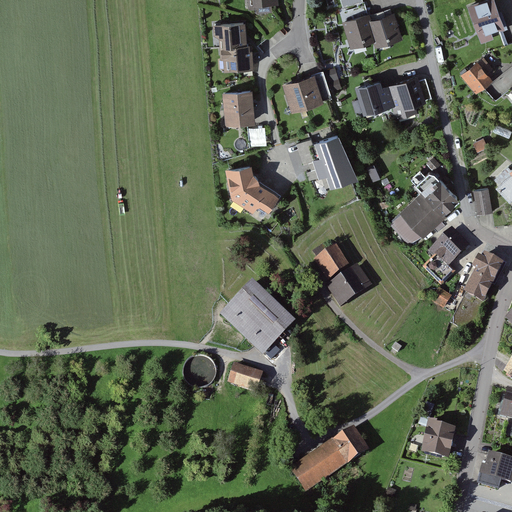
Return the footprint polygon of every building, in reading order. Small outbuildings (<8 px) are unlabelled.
[(247,0),(248,9),(256,8),(257,13),(272,12),(271,5),(278,5),(277,0),(247,0)] [(494,0),(488,0),(468,7),(481,45),(493,40),(492,35),(505,30),(494,0)] [(392,13),(369,20),(375,39),(376,44),(400,37),(392,13)] [(368,17),(346,24),(353,46),(375,39),(369,20),(368,17)] [(247,45),(246,23),(214,25),(214,35),(220,39),(221,49),(248,47),(247,45)] [(224,59),(225,72),(254,70),(253,51),(251,51),(250,45),(247,45),(248,47),(221,49),(222,59),(224,59)] [(477,62),(461,74),(474,92),(490,80),(477,62)] [(323,103),(332,100),(323,72),(312,76),(312,78),(315,77),(323,103)] [(415,105),(425,102),(425,100),(432,98),(425,77),(418,79),(417,76),(388,85),(395,107),(399,118),(417,112),(415,105)] [(296,114),(324,105),(323,103),(315,77),(312,78),(287,86),(296,114)] [(380,81),(356,89),(365,116),(395,107),(388,85),(382,87),(380,81)] [(250,91),(225,94),(228,123),(253,120),(250,91)] [(249,127),(251,146),(268,145),(267,126),(249,127)] [(314,144),(319,158),(312,161),(318,179),(325,177),(330,189),(357,180),(337,136),(314,144)] [(312,161),(319,158),(314,144),(312,138),(296,144),(303,164),(312,161)] [(250,166),(227,171),(232,200),(263,222),(279,198),(253,179),(250,166)] [(511,172),(497,187),(511,202),(511,172)] [(437,180),(395,221),(415,241),(457,200),(437,180)] [(489,190),(474,192),(477,214),(492,213),(489,190)] [(456,271),(450,264),(470,244),(452,226),(429,249),(434,254),(422,266),(442,285),(456,271)] [(334,250),(316,261),(342,301),(367,284),(355,266),(348,270),(334,250)] [(476,267),(464,290),(466,291),(484,300),(504,261),(484,251),(482,255),(478,253),(472,265),(476,267)] [(263,355),(296,321),(253,279),(220,314),(263,355)] [(444,308),(452,295),(439,287),(431,300),(444,308)] [(468,331),(484,300),(466,291),(451,322),(468,331)] [(392,348),(398,352),(401,347),(395,343),(392,348)] [(263,372),(234,362),(227,382),(257,392),(263,372)] [(511,394),(507,393),(500,417),(509,419),(505,434),(511,435),(511,394)] [(442,456),(449,457),(456,426),(428,420),(421,451),(425,452),(442,456)] [(351,429),(291,470),(307,494),(368,453),(351,429)] [(502,479),(511,481),(511,456),(489,451),(485,464),(482,463),(477,482),(499,488),(502,479)]
